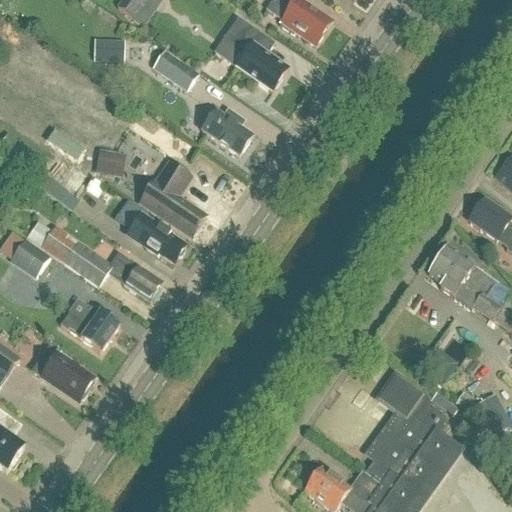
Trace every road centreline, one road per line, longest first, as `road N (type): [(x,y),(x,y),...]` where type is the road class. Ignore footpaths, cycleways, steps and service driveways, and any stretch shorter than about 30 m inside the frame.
road 1 (secondary): [(61,511),(419,0)]
road 2 (unclassified): [(246,492),(511,105)]
